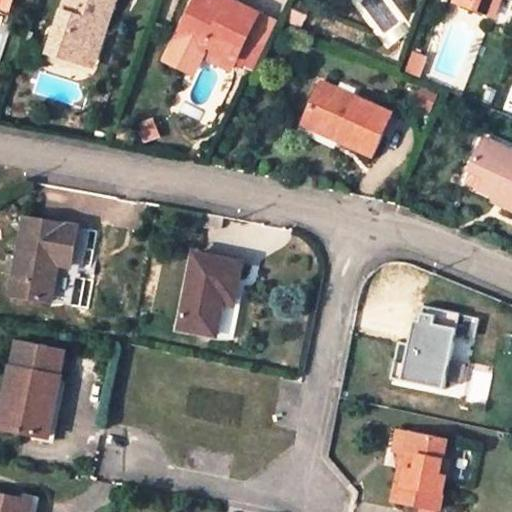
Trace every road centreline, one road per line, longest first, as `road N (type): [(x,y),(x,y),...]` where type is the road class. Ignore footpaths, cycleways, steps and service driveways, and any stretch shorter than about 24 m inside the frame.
road 1 (residential): [(124,465),(296,499),(352,221)]
road 2 (residential): [(352,221),(0,152)]
road 3 (residential): [(511,279),(352,221)]
